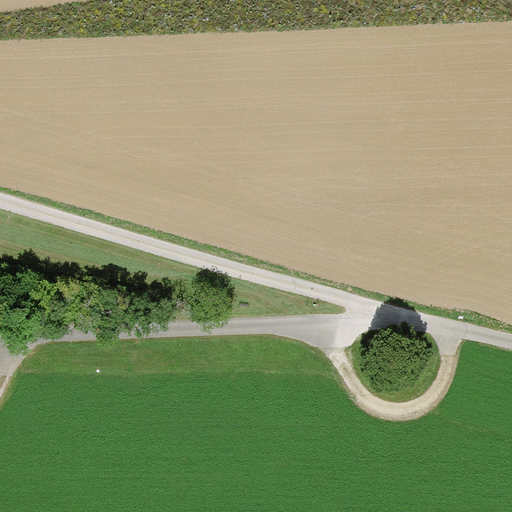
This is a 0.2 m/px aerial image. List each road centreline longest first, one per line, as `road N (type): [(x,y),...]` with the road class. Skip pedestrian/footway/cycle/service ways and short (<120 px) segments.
road 1 (unclassified): [(0,334),(406,321),(511,346)]
road 2 (track): [(0,199),(406,321)]
road 3 (track): [(451,332),(448,367),(423,406),(393,411),(358,397),(339,361),(342,323)]
